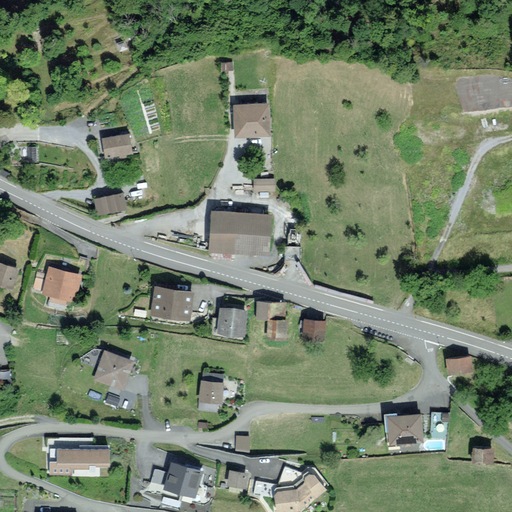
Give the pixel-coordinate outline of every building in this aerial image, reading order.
[(267,104),(235,105),(237,137),(268,136),(267,104)] [(131,153),(128,135),(103,140),(106,157),(131,153)] [(31,143),(30,157),(39,158),(40,143),(31,143)] [(275,180),(256,180),(256,190),(275,190),(275,180)] [(126,209),(123,194),(96,200),(99,215),(126,209)] [(269,217),(214,215),(214,231),(213,249),(242,250),(268,251),(269,217)] [(19,270),(0,263),(0,283),(13,288),(19,270)] [(80,275),(51,268),(45,291),(74,299),(80,275)] [(192,294),(156,289),(153,314),(188,319),(192,294)] [(268,339),(285,339),(286,322),(286,303),(257,303),(257,321),(269,321),(268,339)] [(246,310),(223,308),(220,334),(243,336),(246,310)] [(325,322),(306,321),(305,334),(324,335),(325,322)] [(134,362),(105,352),(95,379),(124,389),(134,362)] [(469,356),(447,360),(449,374),(471,370),(469,356)] [(223,375),(205,373),(204,382),(202,382),(200,401),(210,402),(221,403),(222,392),(223,375)] [(119,399),(109,396),(107,401),(118,405),(119,399)] [(446,439),(449,413),(433,413),(431,438),(446,439)] [(421,415),(388,418),(391,443),(423,440),(421,415)] [(249,437),(237,436),(236,450),(248,451),(249,437)] [(109,464),(109,446),(81,446),(81,450),(59,450),(59,464),(52,464),(51,473),(71,473),(71,468),(88,468),(88,464),(109,464)] [(493,449),(474,448),(473,462),(493,463),(493,449)] [(201,472),(172,464),(166,487),(195,495),(201,472)] [(275,488),(278,511),(290,511),(301,511),(326,487),(310,471),(306,475),(285,467),(279,488),(275,488)] [(249,475),(231,472),(229,486),(247,488),(249,475)]
